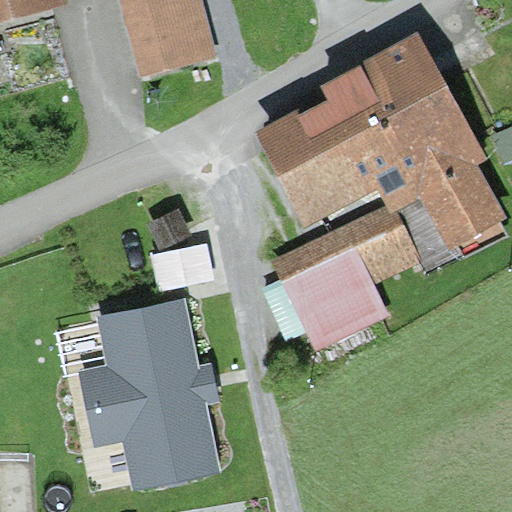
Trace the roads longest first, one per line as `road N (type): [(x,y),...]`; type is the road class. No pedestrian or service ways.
road 1 (residential): [(291,511),(212,129)]
road 2 (residential): [(212,129),(419,0)]
road 3 (residential): [(0,226),(212,129)]
